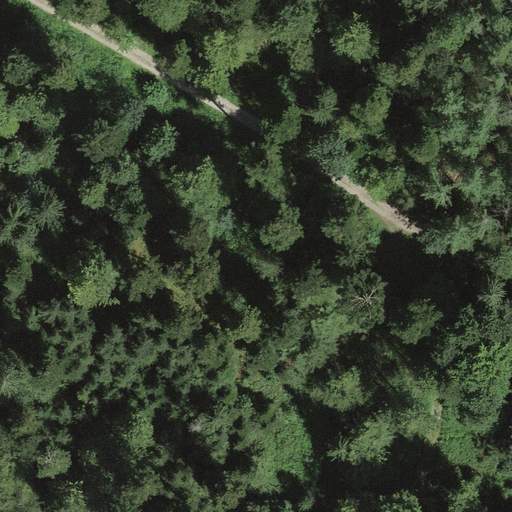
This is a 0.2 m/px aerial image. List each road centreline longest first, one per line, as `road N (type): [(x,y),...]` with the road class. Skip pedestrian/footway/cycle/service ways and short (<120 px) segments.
road 1 (track): [(407,224),(291,139),(40,0)]
road 2 (track): [(407,224),(438,278),(455,378),(443,511)]
road 3 (track): [(291,139),(370,99),(400,67),(408,20),(401,0)]
